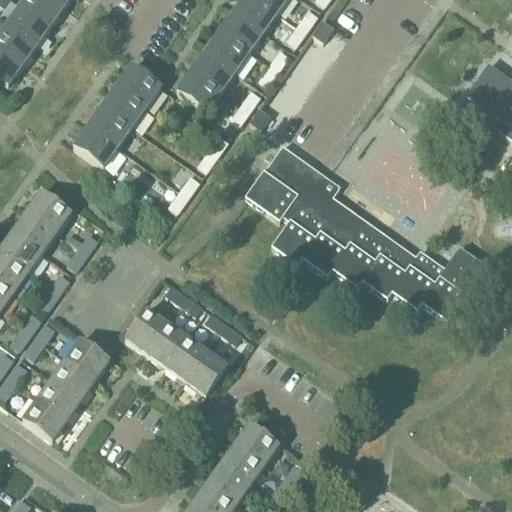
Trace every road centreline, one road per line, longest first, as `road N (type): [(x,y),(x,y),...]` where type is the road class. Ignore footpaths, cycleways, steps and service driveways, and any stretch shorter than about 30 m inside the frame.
road 1 (residential): [(304,142),(402,0)]
road 2 (residential): [(104,511),(0,435)]
